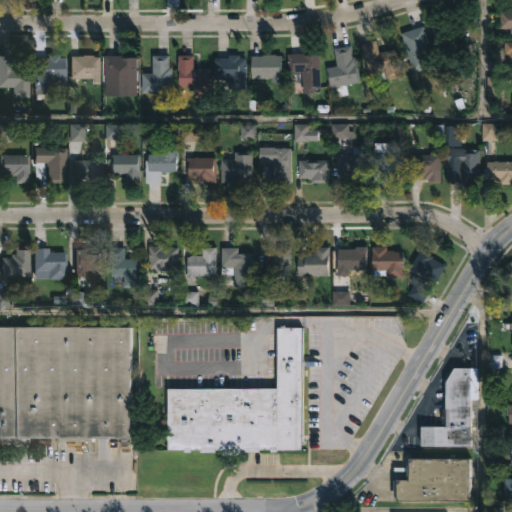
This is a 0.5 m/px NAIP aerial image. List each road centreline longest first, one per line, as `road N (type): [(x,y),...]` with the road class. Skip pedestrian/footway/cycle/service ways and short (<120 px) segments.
road 1 (residential): [(0,216),(436,218),(489,248)]
road 2 (residential): [(0,24),(290,23),(403,0)]
road 3 (tertiary): [(280,511),(350,477),(481,262)]
